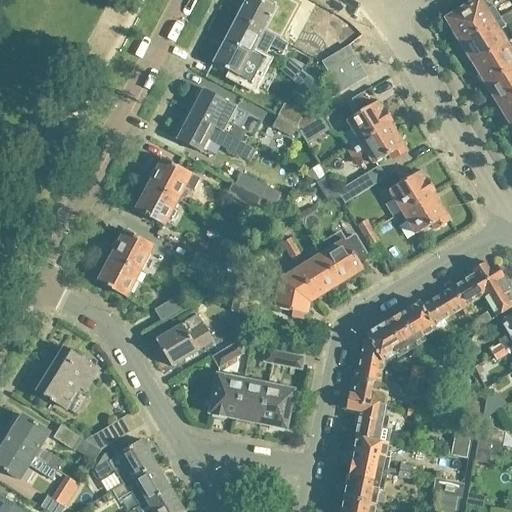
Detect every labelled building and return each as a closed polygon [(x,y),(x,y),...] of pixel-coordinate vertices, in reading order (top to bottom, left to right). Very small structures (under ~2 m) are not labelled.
[(244,0),(236,17),(264,32),(263,32),(273,37),(281,42),(300,5),(291,0),(244,0)] [(460,40),(460,41),(492,22),(499,18),(500,17),(494,6),(488,9),(482,0),(480,0),(447,20),(454,31),(452,34),(456,41),(460,40)] [(499,20),(504,27),(511,21),(511,11),(511,13),(499,20)] [(263,32),(264,32),(236,17),(224,40),(252,54),(263,32)] [(498,32),(504,28),(504,27),(499,20),(499,18),(492,22),(460,41),(467,52),(465,56),(469,62),(473,62),(474,62),(505,43),(498,32)] [(281,42),(273,37),(269,46),(282,53),(286,44),(281,42)] [(212,63),(240,78),(252,54),(224,40),(212,63)] [(505,43),(474,62),(473,62),(480,73),(478,76),(482,83),(486,83),(511,67),(511,55),(510,52),(511,50),(511,40),(505,44),(505,43)] [(327,73),(352,57),(346,47),(320,63),(327,73)] [(333,83),(359,67),(352,57),(327,73),(333,83)] [(261,60),(257,69),(270,76),(274,67),(261,60)] [(339,93),(365,78),(359,67),(333,83),(339,93)] [(511,67),(486,83),(492,93),(491,97),(495,104),(499,104),(511,96),(511,67)] [(320,87),(301,71),(293,81),(312,97),(320,87)] [(213,128),(226,134),(231,125),(231,124),(227,122),(235,107),(199,88),(185,113),(213,128)] [(351,129),(360,143),(390,125),(389,124),(392,122),(385,111),(382,112),(376,103),(368,108),(360,95),(346,104),(354,117),(347,121),(351,129)] [(511,126),(511,125),(511,96),(499,104),(505,114),(503,118),(508,125),(511,125),(511,126)] [(295,126),(302,114),(284,104),(277,117),(295,126)] [(255,150),(239,141),(226,134),(213,128),(185,113),(172,138),(200,153),(207,139),(249,161),(255,150)] [(291,137),(296,127),(295,126),(277,117),(272,127),(291,137)] [(307,143),(329,129),(321,117),(299,131),(307,143)] [(239,141),(244,132),(231,125),(226,134),(239,141)] [(406,152),(390,125),(360,143),(347,151),(353,161),(366,153),(373,165),(389,156),(392,160),(406,152)] [(193,189),(198,180),(161,160),(148,185),(177,201),(185,185),(193,189)] [(320,163),(303,174),(316,182),(327,175),(320,163)] [(344,204),(369,188),(387,177),(379,165),(336,191),(344,204)] [(266,186),(241,173),(235,185),(260,198),(266,186)] [(432,194),(432,193),(435,192),(427,180),(424,182),(419,173),(389,191),(402,213),(432,194)] [(327,175),(316,182),(320,188),(331,182),(327,175)] [(271,204),(260,198),(235,185),(232,184),(226,194),(265,214),(271,204)] [(164,226),(177,201),(148,185),(135,211),(164,226)] [(449,221),(432,194),(402,213),(416,235),(432,226),(435,230),(449,221)] [(400,216),(389,221),(395,233),(406,229),(400,216)] [(372,230),(366,220),(357,225),(363,236),(372,230)] [(378,241),(372,231),(372,230),(363,236),(370,246),(378,241)] [(360,264),(369,258),(355,234),(345,240),(340,231),(316,246),(322,255),(339,284),(363,270),(360,264)] [(140,272),(153,247),(124,232),(110,257),(140,272)] [(300,255),(290,239),(282,244),(292,260),(300,255)] [(378,241),(370,246),(373,252),(382,247),(378,241)] [(227,260),(200,245),(194,256),(221,270),(227,260)] [(339,284),(322,255),(321,256),(298,270),(316,299),(339,284)] [(216,281),(221,270),(194,256),(189,267),(216,281)] [(97,282),(126,298),(140,272),(110,257),(97,282)] [(463,281),(452,288),(464,308),(483,297),(489,271),(485,264),(463,277),(462,280),(463,281)] [(511,307),(511,300),(507,293),(509,292),(510,289),(497,267),(489,271),(483,297),(496,317),(511,307)] [(316,299),(298,270),(281,280),(275,308),(292,312),(291,317),(305,320),(309,303),(316,299)] [(244,317),(249,290),(236,287),(231,315),(244,317)] [(464,308),(452,288),(422,307),(434,326),(463,309),(464,308)] [(161,322),(188,307),(182,295),(154,311),(161,322)] [(420,304),(387,323),(397,338),(407,331),(416,347),(425,342),(423,338),(436,330),(434,326),(422,307),(420,304)] [(479,318),(484,328),(492,323),(486,313),(479,318)] [(503,350),(511,344),(511,314),(500,322),(508,334),(497,341),(499,344),(489,351),(492,356),(503,350)] [(214,342),(203,324),(202,325),(197,316),(184,324),(185,325),(156,342),(171,368),(176,365),(177,366),(184,361),(183,361),(199,352),(198,351),(214,342)] [(479,331),(484,328),(479,318),(473,322),(479,331)] [(366,336),(368,339),(384,361),(396,354),(398,358),(416,347),(407,331),(397,338),(387,323),(366,336)] [(384,361),(368,339),(364,342),(358,371),(356,370),(354,371),(352,382),(366,385),(367,380),(379,383),(384,361)] [(455,351),(449,341),(439,347),(445,357),(455,351)] [(219,369),(241,355),(244,343),(240,342),(213,358),(219,369)] [(84,392),(97,370),(62,349),(52,365),(50,364),(47,370),(48,371),(47,372),(48,373),(36,393),(49,401),(48,403),(52,405),(53,404),(65,411),(78,389),(84,392)] [(492,356),(495,361),(506,355),(503,350),(492,356)] [(272,365),(274,353),(266,351),(263,363),(272,365)] [(303,359),(274,353),(272,365),(301,371),(303,359)] [(424,380),(427,369),(416,365),(412,377),(424,380)] [(224,420),(225,416),(235,419),(244,382),(244,378),(234,376),(233,380),(218,377),(217,379),(213,381),(212,387),(215,391),(210,414),(213,414),(212,417),(224,420)] [(385,406),(388,394),(378,392),(379,383),(367,380),(366,385),(352,382),(346,410),(356,412),(372,415),(375,404),(385,406)] [(249,425),(250,421),(260,424),(268,383),(258,381),(258,385),(244,382),(235,419),(237,419),(237,422),(249,425)] [(285,429),(290,406),(293,407),(296,393),(278,389),(278,385),(268,383),(260,424),(270,426),(269,429),(282,431),(282,428),(285,429)] [(475,402),(478,387),(466,384),(463,400),(475,402)] [(498,395),(490,400),(496,411),(504,406),(498,395)] [(479,403),(475,402),(463,400),(459,417),(475,420),(479,403)] [(390,430),(387,429),(389,416),(383,415),(385,406),(375,404),(372,415),(356,412),(354,423),(355,425),(357,426),(355,437),(378,441),(388,443),(390,430)] [(407,415),(418,418),(421,406),(409,404),(407,415)] [(39,448),(48,433),(49,434),(50,433),(37,425),(37,424),(33,422),(21,415),(20,416),(21,417),(7,439),(38,459),(38,458),(44,462),(56,470),(61,462),(39,448)] [(100,450),(134,429),(127,417),(86,441),(100,450)] [(100,450),(86,441),(60,425),(53,437),(94,462),(101,451),(100,450)] [(451,456),(466,459),(471,431),(455,428),(451,456)] [(500,453),(504,433),(481,428),(477,449),(491,451),(500,453)] [(392,447),(388,446),(388,444),(388,443),(378,441),(355,437),(356,440),(349,474),(367,477),(370,465),(388,468),(392,447)] [(20,479),(19,479),(27,466),(38,472),(43,463),(44,462),(38,458),(38,459),(7,439),(0,449),(0,468),(3,470),(2,471),(7,474),(7,473),(19,481),(20,479)] [(155,466),(141,441),(119,454),(115,447),(104,455),(95,468),(96,470),(93,472),(97,480),(115,470),(124,485),(155,466)] [(489,464),(491,451),(477,449),(475,461),(489,464)] [(446,481),(452,482),(461,484),(466,459),(451,456),(446,481)] [(55,471),(56,470),(44,462),(43,463),(38,472),(50,480),(55,471)] [(388,468),(370,465),(367,477),(349,474),(344,498),(376,505),(379,490),(384,491),(388,468)] [(400,471),(411,473),(413,467),(401,465),(400,471)] [(124,496),(133,511),(170,489),(155,466),(124,485),(123,485),(102,497),(106,504),(115,498),(117,501),(124,496)] [(410,479),(411,473),(400,471),(399,477),(410,479)] [(65,476),(60,484),(74,492),(79,484),(65,476)] [(452,482),(446,481),(435,479),(432,494),(438,495),(434,511),(457,511),(463,484),(461,484),(452,482)] [(183,511),(170,489),(133,511),(131,511),(183,511)] [(466,507),(484,510),(485,505),(476,504),(477,497),(468,495),(466,507)] [(39,507),(47,511),(61,511),(65,507),(46,496),(39,507)] [(0,511),(23,511),(12,505),(0,497),(0,511)] [(374,511),(376,505),(344,498),(341,511),(374,511)]
